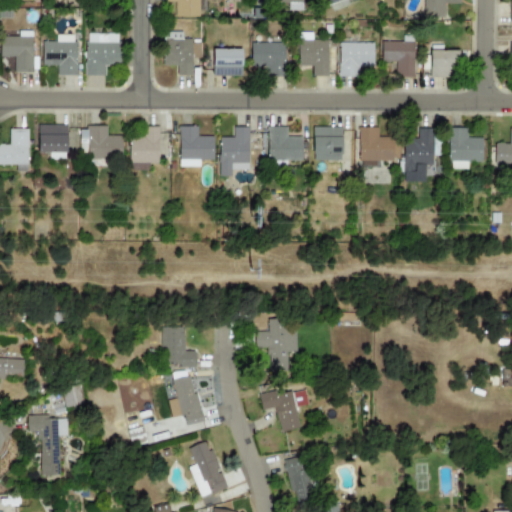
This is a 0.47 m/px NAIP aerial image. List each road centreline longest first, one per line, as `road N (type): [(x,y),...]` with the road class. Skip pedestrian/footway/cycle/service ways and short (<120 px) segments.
road 1 (residential): [(511,106),(142,104)]
road 2 (residential): [(272,511),(240,407),(233,305)]
road 3 (residential): [(142,104),(0,104)]
